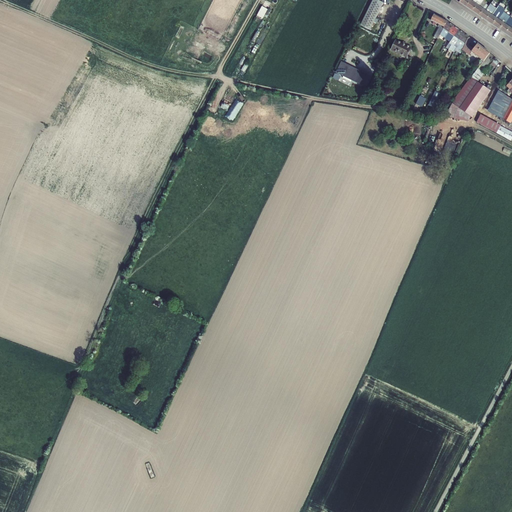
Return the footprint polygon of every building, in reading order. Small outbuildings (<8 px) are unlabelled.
[(378,0),(370,0),(359,24),(369,29),(382,2),(378,0)] [(469,4),(467,8),(473,12),(475,9),(478,10),(480,6),(482,3),(478,1),(478,0),(474,0),(473,2),(471,5),(469,4)] [(475,9),(473,12),(480,16),(482,13),(484,14),(486,11),(484,9),(487,3),(483,1),(483,2),(482,3),(480,6),(478,10),(475,9)] [(261,6),(256,15),(262,18),(267,9),(261,6)] [(489,6),(486,11),(484,14),(482,13),(480,16),(487,21),(489,17),(491,19),(493,15),(496,11),(494,9),(489,6)] [(496,11),(493,15),(500,20),(503,15),(501,14),(496,11)] [(448,22),(434,15),(431,21),(440,26),(434,37),(438,39),(441,35),(441,34),(448,22)] [(500,20),(493,15),(491,19),(489,17),(487,21),(493,25),(495,22),(498,23),(500,20)] [(507,18),(503,15),(500,20),(506,24),(509,19),(507,18)] [(500,30),(507,34),(509,31),(511,32),(511,30),(511,21),(509,19),(506,24),(504,27),(502,26),(500,30)] [(500,20),(498,23),(495,22),(493,25),(500,30),(502,26),(504,27),(506,24),(500,20)] [(441,34),(441,35),(445,38),(449,33),(454,26),(448,22),(441,34)] [(454,26),(449,33),(445,38),(447,39),(450,42),(454,37),(459,30),(454,26)] [(454,37),(450,42),(451,42),(455,46),(457,44),(458,42),(464,34),(459,30),(454,37)] [(456,47),(462,52),(469,38),(469,37),(464,34),(458,42),(457,44),(455,46),(456,47)] [(473,40),(469,38),(463,50),(470,55),(472,52),(474,50),(469,46),(473,40)] [(405,56),(410,47),(394,40),(390,49),(405,56)] [(474,50),(472,52),(476,56),(481,59),(478,62),(481,65),(490,53),(479,44),(474,50)] [(366,73),(341,62),(336,71),(343,74),(342,77),(350,81),(351,78),(361,83),(366,73)] [(464,101),(479,110),(491,91),(477,82),(472,79),(459,98),(464,101)] [(429,105),(436,108),(442,94),(435,91),(429,105)] [(488,110),(504,119),(511,103),(511,98),(499,91),(488,110)] [(423,107),(428,98),(421,95),(417,104),(423,107)] [(389,98),(389,107),(401,107),(401,99),(389,98)] [(471,122),(473,118),(479,110),(464,101),(459,98),(454,106),(449,117),(455,118),(471,122)] [(233,102),(227,115),(234,119),(240,106),(233,102)] [(224,115),(227,111),(222,107),(219,112),(224,115)] [(482,116),(478,123),(498,134),(501,126),(482,116)] [(511,141),(511,132),(501,126),(498,134),(511,141)]
